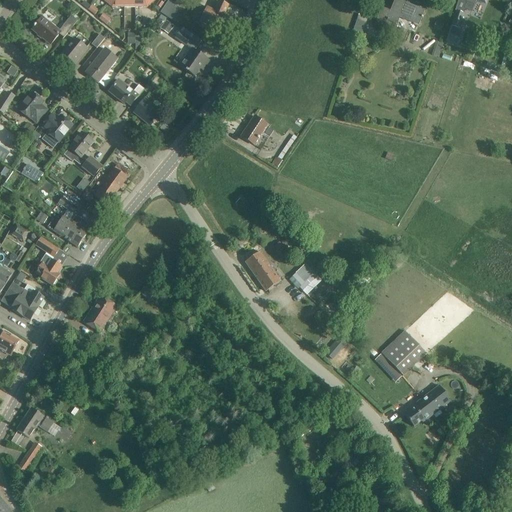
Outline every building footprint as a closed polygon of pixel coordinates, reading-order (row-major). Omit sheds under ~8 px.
[(398,0),(394,0),(392,8),(390,11),(382,8),(377,20),(385,23),(386,22),(396,26),(400,18),(419,26),(425,11),(398,0)] [(467,0),(464,8),(472,11),(476,1),(484,4),(485,0),(467,0)] [(84,1),(81,4),(81,5),(88,9),(91,6),(84,1)] [(207,7),(200,22),(226,35),(233,20),(224,16),(228,6),(218,1),(216,7),(214,11),(207,7)] [(170,3),(163,14),(169,17),(176,6),(170,3)] [(88,9),(87,10),(94,16),(98,11),(91,5),(91,6),(88,9)] [(242,13),(238,6),(232,9),(236,17),(242,13)] [(447,36),(455,39),(464,13),(456,11),(447,36)] [(102,14),(98,19),(106,26),(110,20),(102,14)] [(72,16),(64,25),(70,31),(72,29),(78,21),(72,16)] [(51,45),(61,32),(59,31),(42,17),(36,25),(35,24),(34,26),(34,27),(32,30),(51,45)] [(174,26),(166,20),(161,28),(169,34),(174,26)] [(441,31),(444,24),(437,21),(434,28),(441,31)] [(147,32),(142,29),(139,35),(143,38),(147,32)] [(191,39),(180,31),(176,38),(186,45),(192,49),(195,51),(202,41),(193,35),(191,39)] [(486,32),(482,40),(491,45),(494,38),(491,36),(492,35),(486,32)] [(105,39),(100,35),(92,45),(97,49),(105,39)] [(87,48),(75,38),(62,54),(74,64),(87,48)] [(432,55),(437,56),(439,57),(444,43),(437,41),(432,55)] [(105,49),(85,73),(98,84),(99,83),(105,88),(111,80),(105,75),(118,60),(105,49)] [(195,51),(192,49),(180,66),(195,77),(207,60),(195,51)] [(119,81),(109,92),(124,104),(126,102),(131,106),(144,90),(139,85),(133,92),(119,81)] [(15,96),(8,92),(0,104),(0,111),(3,114),(15,96)] [(33,94),(32,93),(18,110),(30,119),(31,118),(37,123),(47,110),(41,105),(44,102),(38,98),(39,96),(35,93),(33,94)] [(145,99),(134,113),(141,119),(142,117),(151,124),(150,126),(151,126),(164,110),(164,107),(158,102),(154,102),(152,105),(145,99)] [(336,113),(344,114),(346,106),(338,104),(336,113)] [(58,119),(52,114),(41,127),(48,132),(47,133),(42,140),(53,149),(58,143),(59,143),(72,126),(61,116),(58,119)] [(264,131),(268,126),(255,117),(248,126),(250,128),(243,138),(255,146),(264,131)] [(29,123),(24,129),(30,135),(35,129),(29,123)] [(171,129),(163,123),(159,129),(166,135),(171,129)] [(93,143),(82,133),(64,155),(73,162),(74,161),(80,166),(84,160),(81,158),(93,143)] [(10,153),(0,145),(0,159),(4,162),(10,153)] [(102,167),(90,157),(82,168),(94,177),(102,167)] [(279,168),(283,161),(277,157),(273,164),(279,168)] [(42,176),(30,169),(25,177),(37,184),(42,176)] [(127,178),(114,169),(108,177),(95,196),(107,206),(127,178)] [(88,188),(83,196),(90,202),(94,197),(90,194),(92,191),(88,188)] [(79,227),(70,221),(78,208),(62,198),(58,204),(67,210),(63,217),(58,223),(83,239),(88,233),(79,227)] [(98,205),(92,213),(98,218),(104,210),(98,205)] [(43,225),(44,223),(47,226),(51,220),(48,218),(48,217),(41,212),(36,220),(43,225)] [(53,232),(69,242),(78,248),(83,239),(58,223),(53,220),(47,228),(53,232)] [(32,230),(35,225),(30,221),(26,226),(32,230)] [(16,223),(9,235),(12,236),(16,238),(16,239),(19,241),(20,240),(22,241),(21,242),(24,243),(30,232),(16,223)] [(40,238),(36,245),(54,256),(58,250),(40,238)] [(245,262),(266,292),(274,286),(281,281),(260,252),(245,262)] [(386,256),(382,252),(373,264),(378,267),(386,256)] [(44,281),(53,286),(60,275),(57,274),(62,267),(52,260),(46,270),(40,266),(36,273),(41,276),(40,278),(44,281)] [(0,294),(1,292),(12,275),(0,267),(0,294)] [(309,278),(301,269),(290,279),(298,288),(309,278)] [(22,283),(26,276),(21,272),(16,279),(22,283)] [(303,291),(311,283),(308,280),(300,288),(303,291)] [(38,308),(44,298),(33,291),(31,295),(13,283),(1,302),(12,308),(11,309),(12,310),(22,317),(22,316),(30,321),(38,309),(38,308)] [(141,292),(148,299),(150,300),(155,294),(146,286),(141,292)] [(83,323),(92,328),(99,333),(117,306),(101,296),(83,323)] [(4,334),(3,334),(0,339),(0,338),(0,349),(5,353),(7,349),(12,352),(11,356),(19,342),(11,337),(10,337),(10,335),(5,332),(4,334)] [(397,371),(402,376),(426,354),(406,332),(382,354),(397,371)] [(103,338),(98,335),(95,341),(99,344),(103,338)] [(340,335),(336,340),(344,347),(348,342),(340,335)] [(338,353),(330,346),(325,352),(333,359),(338,353)] [(388,374),(394,368),(381,354),(375,360),(388,374)] [(439,387),(425,397),(417,403),(418,405),(429,419),(451,401),(439,387)] [(429,419),(418,405),(405,415),(414,427),(421,421),(423,423),(429,419)] [(31,409),(17,430),(29,438),(38,426),(40,428),(48,433),(54,423),(46,418),(45,420),(42,419),(44,417),(31,409)] [(35,442),(18,468),(26,474),(37,458),(36,457),(42,447),(35,442)] [(45,488),(57,472),(47,464),(35,480),(45,488)] [(375,486),(367,480),(361,488),(356,495),(365,501),(369,494),(375,486)] [(211,482),(205,486),(209,493),(215,489),(211,482)] [(0,511),(11,511),(0,497),(0,511)]
